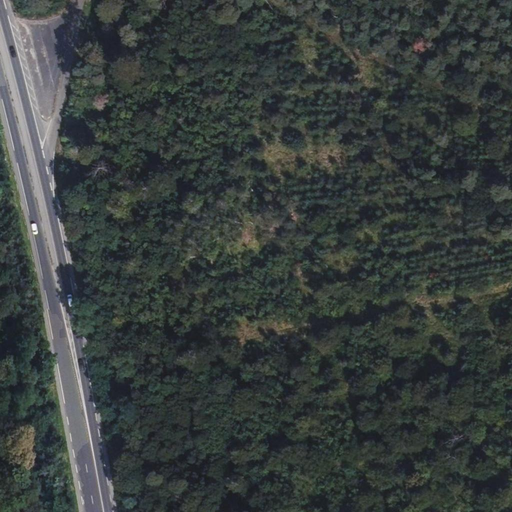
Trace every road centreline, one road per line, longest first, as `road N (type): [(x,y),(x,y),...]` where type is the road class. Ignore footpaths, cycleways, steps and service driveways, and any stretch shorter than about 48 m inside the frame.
road 1 (track): [(81,375),(511,296)]
road 2 (primary): [(0,72),(83,436)]
road 3 (primary): [(83,436),(91,413),(44,183)]
road 4 (unclassified): [(44,183),(80,0)]
road 5 (primary): [(44,183),(0,2)]
